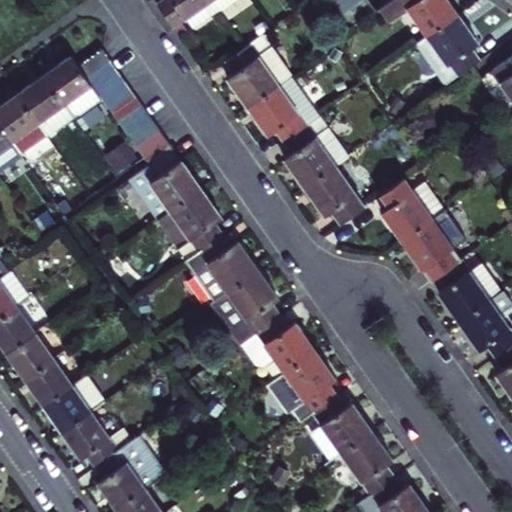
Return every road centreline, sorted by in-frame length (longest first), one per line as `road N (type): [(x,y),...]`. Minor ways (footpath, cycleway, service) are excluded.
road 1 (residential): [(123,0),(321,289)]
road 2 (residential): [(511,469),(389,298),(348,276),(321,289)]
road 3 (residential): [(321,289),(480,511)]
